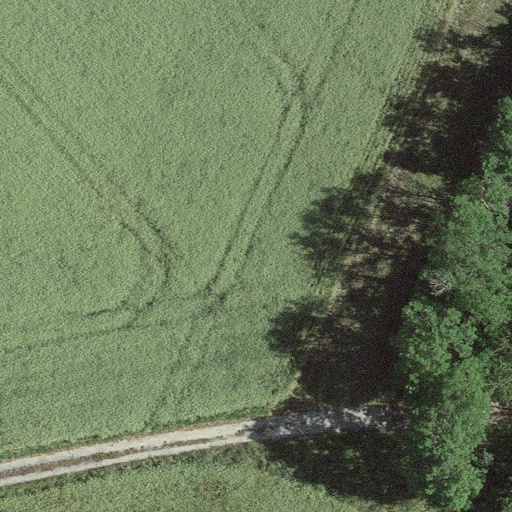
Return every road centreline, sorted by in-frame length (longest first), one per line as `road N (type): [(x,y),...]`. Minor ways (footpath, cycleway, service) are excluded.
road 1 (track): [(0,479),(170,443),(486,412)]
road 2 (track): [(455,511),(351,425)]
